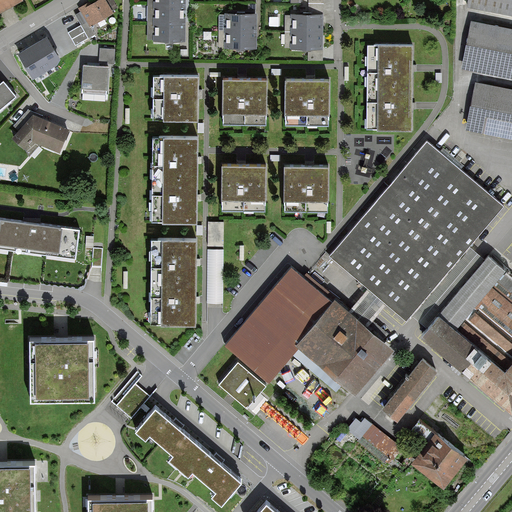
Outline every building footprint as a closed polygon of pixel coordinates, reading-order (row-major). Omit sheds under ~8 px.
[(0,0),(0,9),(15,0),(0,0)] [(110,12),(102,0),(100,0),(83,11),(91,24),(110,12)] [(184,0),(151,0),(151,44),(184,44),(184,0)] [(511,0),(467,0),(466,7),(511,15),(511,0)] [(259,14),(228,13),(227,51),(258,52),(259,14)] [(328,15),(294,14),(293,50),(327,51),(328,15)] [(511,29),(472,21),(462,69),(511,78),(511,29)] [(87,38),(81,26),(69,33),(76,44),(87,38)] [(58,60),(45,40),(20,55),(33,75),(58,60)] [(418,45),(375,44),(374,127),(417,128),(418,45)] [(102,48),(102,63),(117,64),(118,48),(102,48)] [(109,70),(81,69),(80,100),(107,101),(109,70)] [(197,77),(154,77),(154,120),(197,120),(197,77)] [(268,80),(222,80),(222,126),(268,126),(268,80)] [(0,81),(0,112),(17,99),(0,81)] [(329,81),(287,81),(286,125),(329,126),(329,81)] [(511,89),(475,82),(466,130),(511,138),(511,89)] [(30,116),(7,141),(22,155),(31,146),(59,157),(69,132),(30,116)] [(198,136),(153,136),(153,221),(198,221),(198,136)] [(428,140),(330,255),(369,288),(388,304),(407,320),(412,315),(471,246),(505,206),(496,197),(428,140)] [(331,167),(284,166),(284,213),(331,214),(331,167)] [(267,167),(221,167),(221,211),(267,211),(267,167)] [(79,229),(0,219),(0,246),(76,255),(79,229)] [(224,222),(209,222),(208,246),(224,246),(224,222)] [(196,239),(152,238),(151,322),(195,322),(196,239)] [(471,246),(412,315),(426,324),(484,256),(471,246)] [(216,250),(208,250),(207,303),(223,303),(224,250),(216,250)] [(426,324),(421,329),(473,376),(492,354),(505,365),(511,357),(511,272),(505,267),(506,265),(488,251),(484,256),(426,324)] [(296,341),(333,297),(320,286),(307,275),(292,262),(225,342),(269,379),(299,344),(296,341)] [(369,288),(351,307),(360,315),(370,323),(372,320),(388,304),(369,288)] [(351,307),(335,294),(333,297),(296,341),(299,344),(301,345),(344,381),(356,391),(383,358),(395,344),(383,335),(371,324),(370,323),(360,315),(351,307)] [(371,324),(383,335),(386,332),(372,320),(370,323),(371,324)] [(93,338),(30,339),(31,401),(94,400),(93,338)] [(344,381),(301,345),(293,354),(336,390),(344,381)] [(492,354),(473,376),(511,408),(511,357),(505,365),(492,354)] [(438,367),(423,355),(383,405),(398,417),(438,367)] [(247,409),(266,387),(238,363),(219,385),(247,409)] [(143,387),(136,381),(115,405),(131,419),(152,394),(143,387)] [(269,400),(261,393),(249,407),(257,414),(269,400)] [(197,442),(155,406),(135,428),(145,436),(149,431),(172,452),(168,457),(177,465),(197,442)] [(404,446),(365,415),(361,420),(356,416),(346,427),(360,438),(358,441),(386,463),(390,457),(393,459),(394,457),(404,446)] [(435,428),(411,459),(445,485),(463,461),(468,454),(435,428)] [(197,442),(177,465),(188,474),(192,469),(215,489),(211,493),(221,502),(241,479),(197,442)] [(35,511),(34,461),(0,461),(0,511),(35,511)] [(150,511),(151,494),(88,495),(88,511),(150,511)] [(279,511),(267,501),(257,511),(279,511)]
